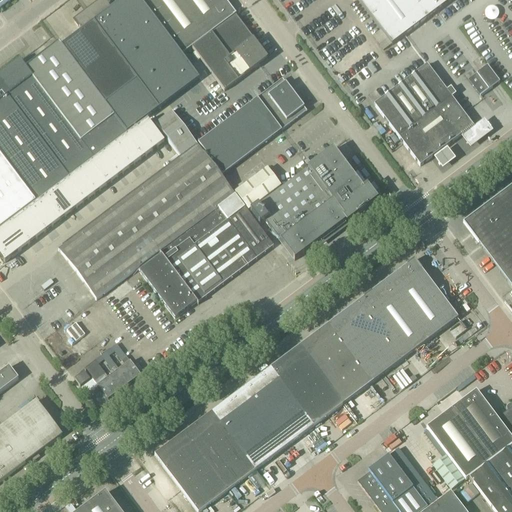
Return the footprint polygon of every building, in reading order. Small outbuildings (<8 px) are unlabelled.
[(0,0),(0,9),(12,0),(0,0)] [(181,56),(178,52),(138,0),(124,0),(111,10),(103,1),(86,14),(137,82),(104,106),(126,135),(199,80),(181,56)] [(234,17),(221,0),(138,0),(178,52),(181,56),(234,17)] [(452,0),(356,0),(392,46),(453,0),(452,0)] [(104,106),(137,82),(86,14),(74,23),(81,32),(61,48),(104,106)] [(234,17),(192,49),(209,73),(224,93),(267,60),(252,41),(234,17)] [(126,135),(104,106),(61,48),(58,45),(25,69),(19,61),(0,75),(0,156),(35,203),(35,204),(126,135)] [(449,92),(447,94),(427,66),(374,106),(420,167),(473,127),(450,97),(452,95),(449,92)] [(476,75),(467,81),(480,98),(489,91),(499,84),(499,83),(487,67),(476,75)] [(222,177),(306,113),(282,81),(198,144),(222,177)] [(179,159),(57,248),(95,300),(136,270),(172,320),(270,248),(172,115),(155,127),(179,159)] [(150,123),(0,233),(0,260),(4,265),(165,144),(150,123)] [(485,123),(461,140),(466,146),(470,152),(494,135),(490,129),(485,123)] [(346,223),(355,217),(356,218),(367,208),(375,202),(366,189),(364,191),(333,150),(316,163),(250,213),(260,226),(265,222),(294,262),(346,223)] [(0,156),(0,229),(35,203),(0,156)] [(248,212),(280,188),(267,170),(235,194),(248,212)] [(511,187),(463,225),(480,247),(481,248),(481,249),(482,249),(488,256),(487,257),(492,263),(493,263),(494,264),(493,265),(494,265),(499,271),(500,272),(499,273),(500,273),(506,280),(505,281),(506,281),(507,282),(506,283),(511,289),(511,187)] [(195,511),(202,511),(256,472),(458,320),(414,262),(154,457),(195,511)] [(112,306),(133,290),(126,281),(105,297),(112,306)] [(140,378),(126,358),(116,345),(112,349),(121,362),(125,367),(119,371),(130,386),(140,378)] [(108,357),(115,353),(111,349),(105,353),(108,357)] [(130,386),(119,371),(108,357),(105,353),(101,357),(104,361),(111,370),(114,375),(108,379),(119,393),(130,386)] [(101,357),(95,361),(98,365),(104,361),(101,357)] [(119,393),(108,379),(98,365),(95,361),(90,365),(84,370),(92,381),(81,389),(87,396),(98,387),(108,402),(119,393)] [(0,382),(5,390),(19,380),(10,368),(0,375),(0,382)] [(80,387),(90,380),(84,372),(74,380),(80,387)] [(508,412),(497,420),(476,392),(427,429),(467,481),(469,480),(511,446),(511,440),(509,437),(511,434),(511,406),(506,410),(508,412)] [(0,430),(25,464),(62,436),(36,402),(0,429),(0,430)] [(345,409),(335,415),(345,432),(355,426),(345,409)] [(0,482),(7,478),(25,464),(0,430),(0,482)] [(493,511),(511,511),(511,446),(469,480),(493,511)] [(445,457),(432,466),(451,491),(464,482),(445,457)] [(422,511),(427,509),(388,458),(368,472),(369,474),(357,483),(378,511),(422,511)] [(425,511),(464,511),(461,508),(469,502),(462,493),(454,499),(450,493),(425,511)] [(118,511),(105,494),(81,511),(118,511)]
